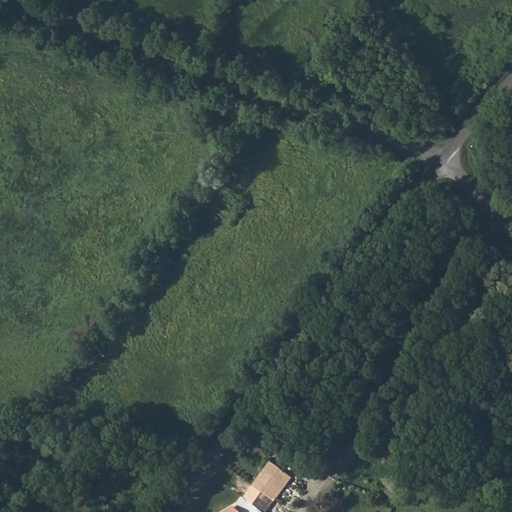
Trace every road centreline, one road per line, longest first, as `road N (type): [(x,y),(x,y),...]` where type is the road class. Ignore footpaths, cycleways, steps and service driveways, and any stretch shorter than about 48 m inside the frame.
road 1 (unclassified): [(442,160),(0,2)]
road 2 (residential): [(175,511),(237,416),(442,160)]
